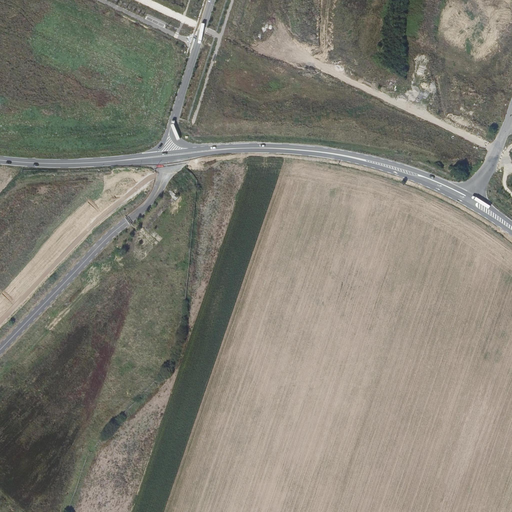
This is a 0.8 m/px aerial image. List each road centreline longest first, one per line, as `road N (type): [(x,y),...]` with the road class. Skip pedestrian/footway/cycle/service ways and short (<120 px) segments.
road 1 (unclassified): [(0,321),(103,214),(148,178),(168,178)]
road 2 (secondary): [(460,191),(404,166),(303,149)]
road 3 (secondary): [(132,159),(0,160)]
